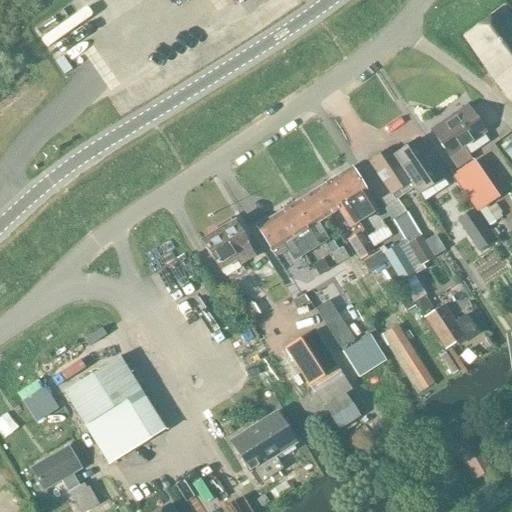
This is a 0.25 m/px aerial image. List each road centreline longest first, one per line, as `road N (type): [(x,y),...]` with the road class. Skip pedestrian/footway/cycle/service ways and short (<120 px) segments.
road 1 (unclassified): [(0,332),(112,230),(399,32),(421,0)]
road 2 (tertiary): [(0,224),(102,144),(328,0)]
